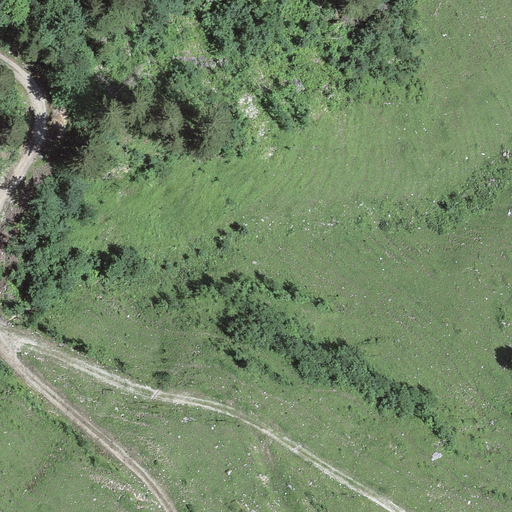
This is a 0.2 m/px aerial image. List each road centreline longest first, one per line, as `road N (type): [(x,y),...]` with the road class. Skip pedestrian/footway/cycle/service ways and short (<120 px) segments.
road 1 (track): [(0,347),(31,343),(137,396),(231,413),(390,511)]
road 2 (track): [(156,511),(98,439),(0,347)]
road 3 (track): [(0,195),(27,155),(33,115),(18,86),(0,75)]
